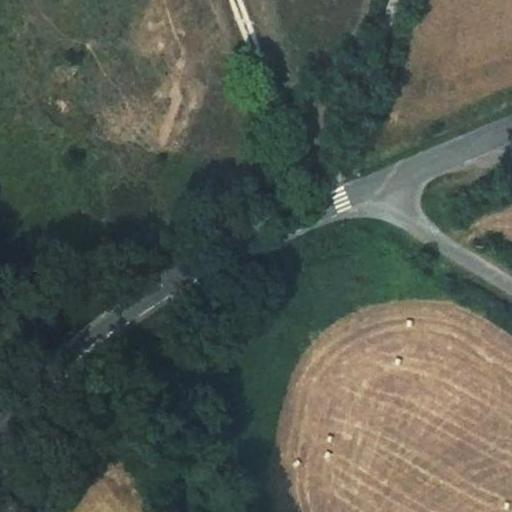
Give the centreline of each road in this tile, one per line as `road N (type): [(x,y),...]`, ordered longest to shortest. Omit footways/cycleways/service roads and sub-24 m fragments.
road 1 (unclassified): [(0,429),(100,328),(157,285),(380,182)]
road 2 (unclassified): [(380,182),(420,228),(511,284)]
road 3 (unclassified): [(380,182),(511,122)]
